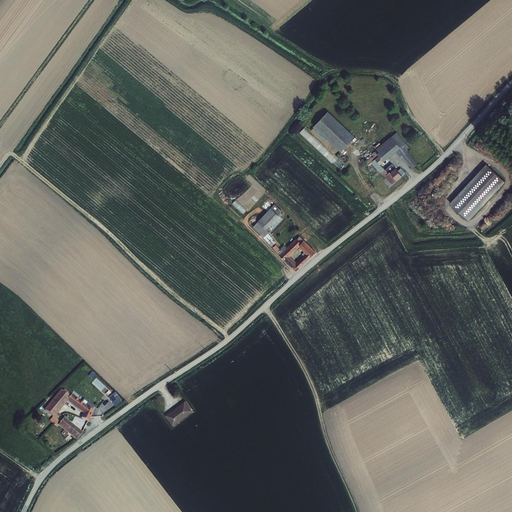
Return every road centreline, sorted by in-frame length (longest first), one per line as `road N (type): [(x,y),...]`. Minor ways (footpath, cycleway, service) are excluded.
road 1 (unclassified): [(511,83),(436,164),(234,334),(55,462),(23,511)]
road 2 (track): [(356,511),(311,382),(264,307)]
